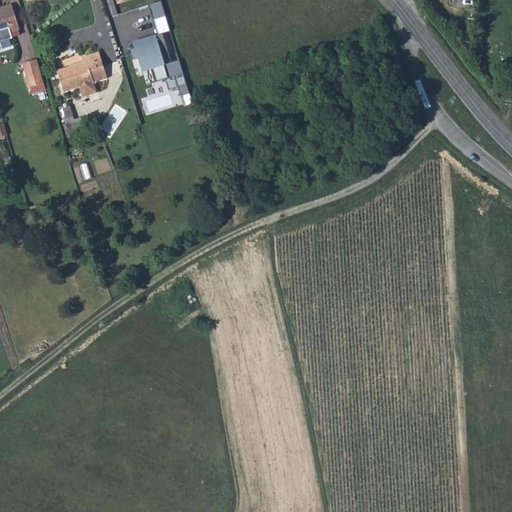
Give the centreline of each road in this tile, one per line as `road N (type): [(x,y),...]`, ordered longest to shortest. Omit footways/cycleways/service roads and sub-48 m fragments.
road 1 (track): [(0,395),(188,257),(385,170),(437,117)]
road 2 (track): [(239,511),(250,483),(217,318),(188,257)]
road 3 (secondary): [(511,145),(393,0)]
road 4 (unknown): [(89,0),(113,78),(97,115)]
